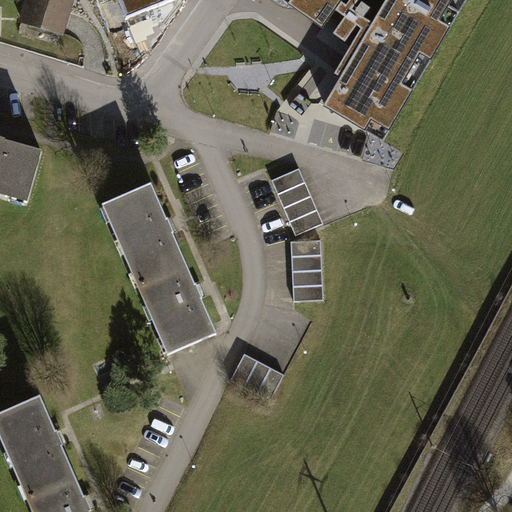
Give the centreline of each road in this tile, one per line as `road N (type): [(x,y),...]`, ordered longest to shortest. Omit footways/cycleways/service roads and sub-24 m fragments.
road 1 (residential): [(149,101),(203,136),(231,171),(253,229),(259,281),(253,317),(153,511)]
road 2 (residential): [(0,62),(149,101)]
road 3 (residential): [(149,101),(221,0)]
